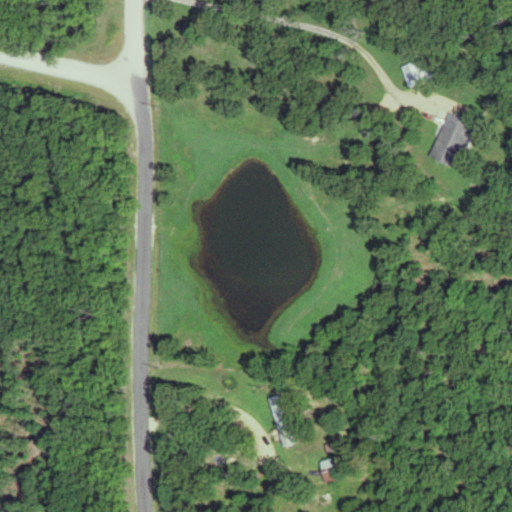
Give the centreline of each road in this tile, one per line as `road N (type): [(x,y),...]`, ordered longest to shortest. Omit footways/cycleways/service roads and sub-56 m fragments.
road 1 (residential): [(144,511),(136,0)]
road 2 (residential): [(137,76),(0,55)]
